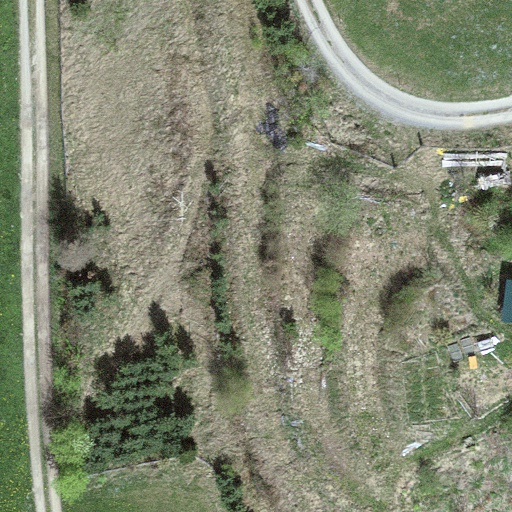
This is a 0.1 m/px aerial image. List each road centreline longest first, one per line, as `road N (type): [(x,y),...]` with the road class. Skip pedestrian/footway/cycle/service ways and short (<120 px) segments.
road 1 (track): [(34,0),(31,286),(50,511)]
road 2 (track): [(511,105),(394,101),(342,56),(320,0)]
